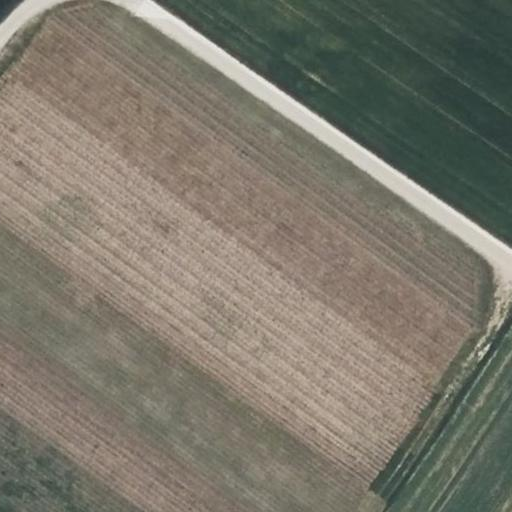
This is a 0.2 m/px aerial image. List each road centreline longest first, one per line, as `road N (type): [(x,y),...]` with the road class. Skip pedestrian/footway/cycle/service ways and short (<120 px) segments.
road 1 (track): [(511,265),(133,0)]
road 2 (track): [(511,290),(489,339),(361,511)]
